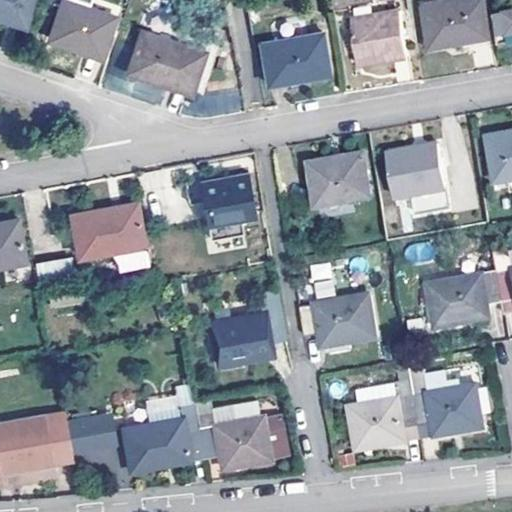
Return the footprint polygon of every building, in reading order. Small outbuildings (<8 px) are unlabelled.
[(0,0),(0,16),(25,26),(34,0),(0,0)] [(62,0),(49,39),(102,58),(117,15),(74,0),(62,0)] [(431,48),(494,37),(487,0),(461,0),(424,7),(431,48)] [(362,65),(407,56),(399,9),(353,17),(362,65)] [(511,10),(497,13),(502,43),(511,40),(511,10)] [(129,72),(193,96),(207,52),(145,29),(129,72)] [(269,83),(332,73),(324,30),(262,41),(269,83)] [(500,180),(511,177),(511,128),(490,132),(500,180)] [(397,196),(449,188),(441,140),(389,150),(397,196)] [(320,205),(374,196),(366,149),(311,160),(320,205)] [(209,224),(256,215),(248,172),(202,180),(209,224)] [(80,257),(146,246),(137,201),(72,212),(80,257)] [(0,266),(27,263),(20,218),(0,221),(0,266)] [(430,257),(427,242),(404,247),(408,262),(430,257)] [(71,260),(37,262),(38,279),(72,277),(71,260)] [(505,298),(507,312),(511,310),(511,265),(499,267),(505,298)] [(505,298),(499,267),(486,270),(487,273),(429,283),(437,327),(491,317),(489,301),(505,298)] [(332,280),(313,284),(316,299),(335,295),(332,280)] [(272,342),(288,339),(279,289),(259,292),(262,310),(212,320),(219,364),(274,354),(272,342)] [(302,304),(307,335),(319,333),(322,346),(379,336),(372,293),(302,304)] [(412,396),(420,439),(486,429),(478,383),(431,390),(424,355),(410,357),(406,358),(412,396)] [(195,402),(200,427),(205,456),(219,453),(222,468),(273,460),(291,457),(286,429),(268,432),(265,416),(261,417),(258,400),(213,407),(211,396),(195,399),(195,402)] [(420,439),(412,396),(350,406),(357,449),(420,439)] [(123,426),(130,471),(193,461),(193,457),(205,456),(200,427),(195,402),(181,405),(183,416),(123,426)] [(284,413),(265,416),(268,432),(286,429),(284,413)] [(0,483),(4,483),(2,472),(40,466),(40,469),(57,467),(48,415),(0,423),(0,483)]
